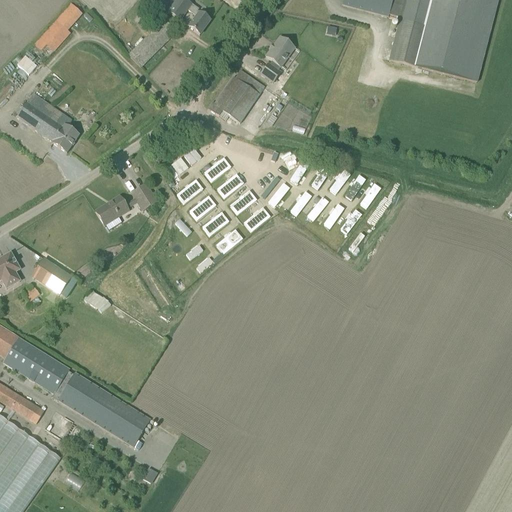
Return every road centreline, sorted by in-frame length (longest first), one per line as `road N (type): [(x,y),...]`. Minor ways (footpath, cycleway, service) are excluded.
road 1 (unclassified): [(0,231),(169,124),(266,0)]
road 2 (unknown): [(183,108),(335,252)]
